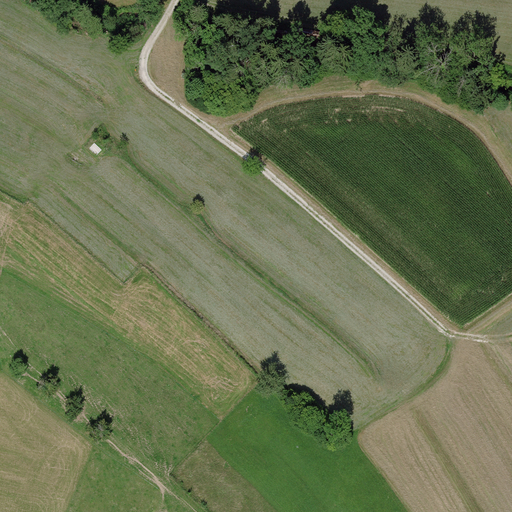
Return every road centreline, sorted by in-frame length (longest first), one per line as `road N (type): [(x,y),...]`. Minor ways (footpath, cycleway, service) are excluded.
road 1 (track): [(178,0),(146,53),(154,87),(344,237),(448,332),(488,343),(511,368)]
road 2 (track): [(201,0),(511,64)]
